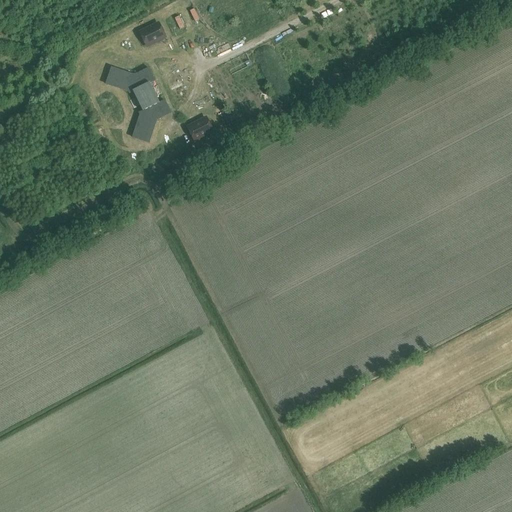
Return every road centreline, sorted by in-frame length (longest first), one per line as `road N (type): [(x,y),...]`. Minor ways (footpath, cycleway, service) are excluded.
road 1 (track): [(160,195),(134,181),(25,235),(0,210)]
road 2 (track): [(187,76),(337,0)]
